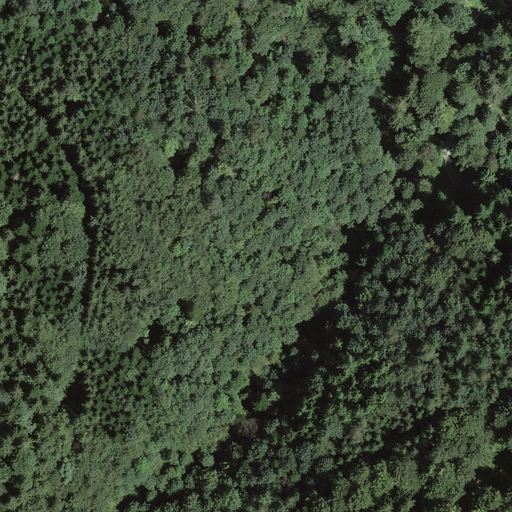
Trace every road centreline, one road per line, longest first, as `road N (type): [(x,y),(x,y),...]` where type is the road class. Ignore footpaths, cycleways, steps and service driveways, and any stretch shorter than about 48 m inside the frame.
road 1 (track): [(0,77),(45,117),(90,202),(71,451),(50,511)]
road 2 (track): [(492,0),(403,83),(385,127),(392,157),(425,186),(511,190)]
road 3 (track): [(446,189),(454,125),(511,92)]
